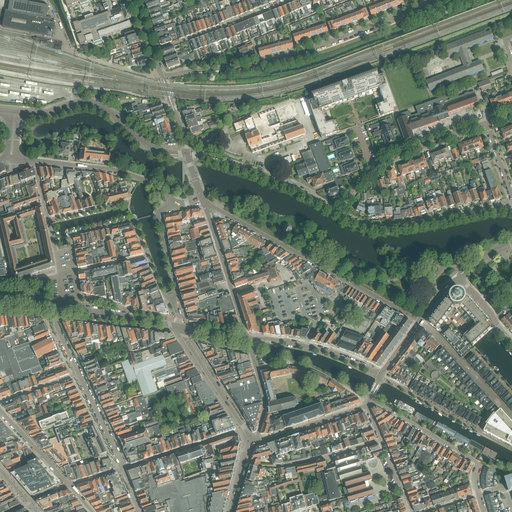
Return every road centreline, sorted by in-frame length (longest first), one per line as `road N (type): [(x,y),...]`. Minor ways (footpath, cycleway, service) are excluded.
road 1 (residential): [(163,77),(271,60),(439,0)]
road 2 (residential): [(202,200),(419,320)]
road 3 (tertiary): [(187,154),(146,144),(96,105),(18,112)]
road 4 (tertiary): [(511,210),(381,228),(339,213)]
road 5 (tertiary): [(339,213),(251,170),(187,154)]
road 6 (residential): [(478,494),(477,462),(369,399)]
road 7 (residential): [(33,162),(132,175),(180,205)]
road 8 (residential): [(153,51),(289,0)]
road 9 (residential): [(202,200),(247,338)]
road 10 (tertiary): [(247,338),(323,349),(381,374)]
road 11 (residential): [(74,271),(72,233),(133,219),(147,255)]
road 12 (residential): [(253,439),(181,327)]
road 13 (tertiary): [(59,306),(181,327)]
road 14 (residential): [(373,170),(486,123)]
